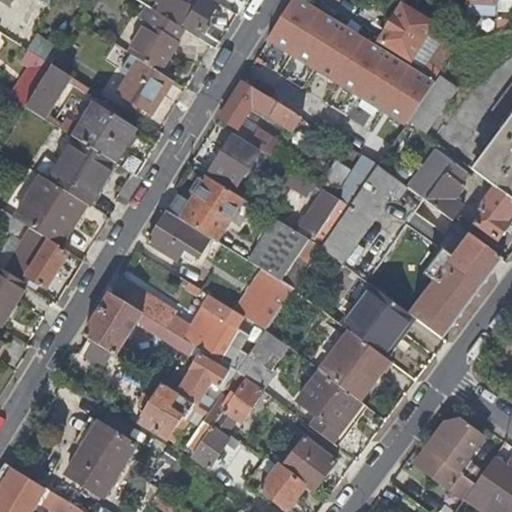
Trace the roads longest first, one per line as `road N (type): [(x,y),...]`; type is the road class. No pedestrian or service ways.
road 1 (residential): [(267,0),(0,433)]
road 2 (residential): [(346,511),(446,375)]
